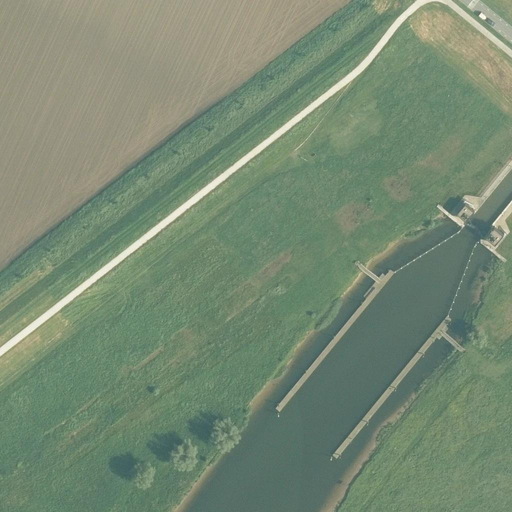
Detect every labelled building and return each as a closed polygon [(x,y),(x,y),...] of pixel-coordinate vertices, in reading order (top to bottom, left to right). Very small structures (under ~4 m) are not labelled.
[(416,166),(420,173),(428,168),(424,161),(416,166)] [(449,172),(442,181),(448,185),(454,176),(449,172)] [(259,247),(240,263),(245,270),(265,254),(259,247)] [(249,272),(256,279),(274,262),(267,255),(249,272)] [(197,290),(203,299),(223,285),(217,276),(197,290)] [(211,310),(229,295),(225,290),(206,304),(211,310)] [(480,331),(501,346),(511,330),(511,305),(503,299),(480,331)]
